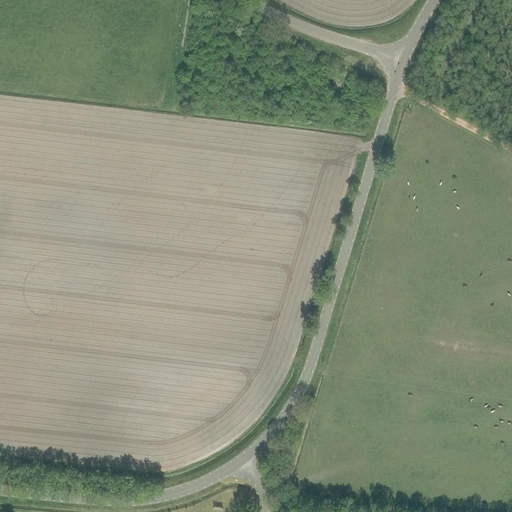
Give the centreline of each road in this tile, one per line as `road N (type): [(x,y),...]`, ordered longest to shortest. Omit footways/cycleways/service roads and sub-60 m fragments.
road 1 (unclassified): [(0,491),(108,502),(178,493),(232,467),(278,427),(313,367),(403,58)]
road 2 (unclassified): [(403,58),(243,0)]
road 3 (track): [(511,151),(394,87)]
